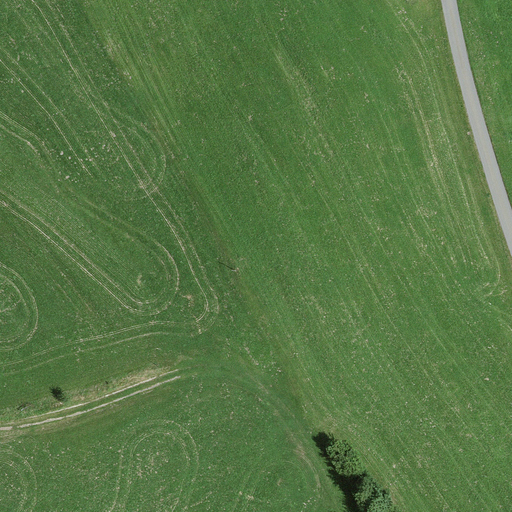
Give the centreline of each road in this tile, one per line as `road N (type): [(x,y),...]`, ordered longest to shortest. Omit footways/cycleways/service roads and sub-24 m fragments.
road 1 (track): [(0,429),(64,419),(189,368),(237,376),(281,408),(344,511)]
road 2 (unclassified): [(448,0),(511,233)]
